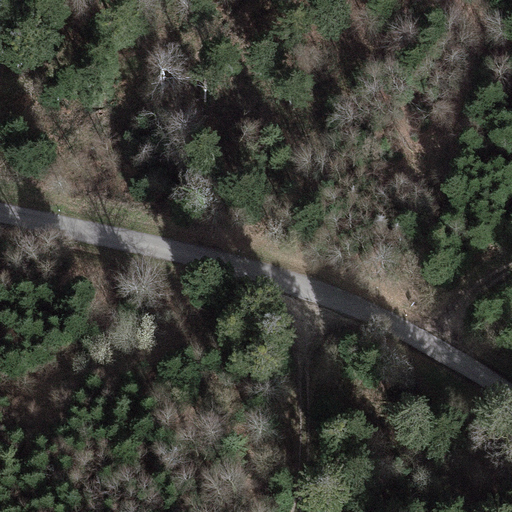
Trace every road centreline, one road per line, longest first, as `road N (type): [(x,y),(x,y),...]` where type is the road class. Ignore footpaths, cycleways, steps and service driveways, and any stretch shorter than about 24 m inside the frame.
road 1 (unclassified): [(511,399),(415,337),(303,291),(0,208)]
road 2 (track): [(303,291),(308,414),(286,511)]
road 3 (track): [(511,266),(461,294),(415,337)]
